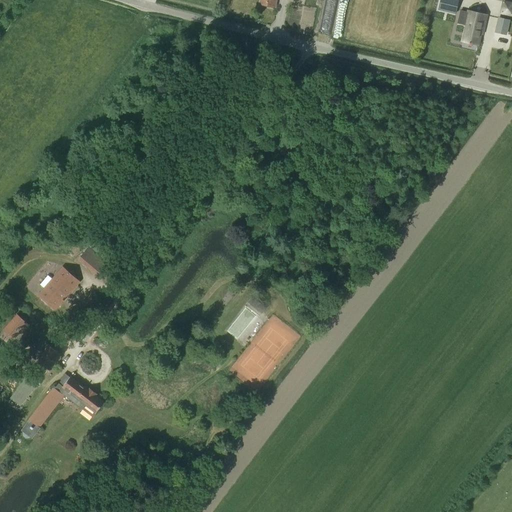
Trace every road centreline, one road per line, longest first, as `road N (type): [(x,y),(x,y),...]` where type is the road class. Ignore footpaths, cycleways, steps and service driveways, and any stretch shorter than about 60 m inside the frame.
road 1 (unclassified): [(511,92),(126,0)]
road 2 (track): [(0,289),(27,259),(48,256),(120,296)]
